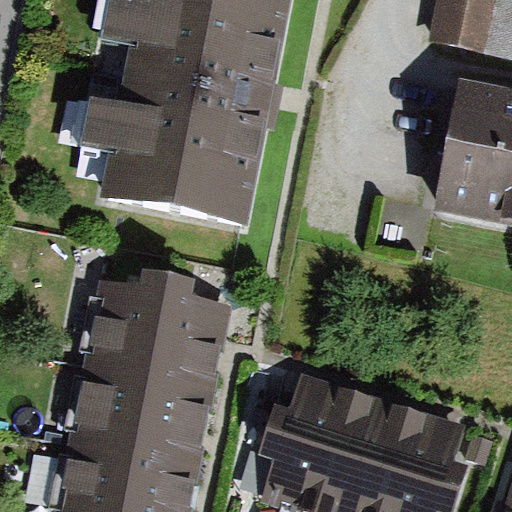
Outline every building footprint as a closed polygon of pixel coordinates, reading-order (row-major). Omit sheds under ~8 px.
[(102,202),(248,230),(291,0),(142,0),(142,3),(127,0),(111,0),(103,45),(131,50),(120,111),(95,107),(87,149),(111,154),(102,202)] [(511,0),(436,0),(427,43),(511,62),(511,0)] [(434,212),(511,225),(511,89),(461,80),(434,212)] [(101,287),(84,375),(218,401),(235,311),(194,303),(197,291),(144,281),(142,295),(101,287)] [(84,375),(69,449),(203,474),(218,401),(84,375)] [(266,508),(279,511),(351,511),(381,414),(302,390),(290,430),(278,426),(266,467),(278,470),(266,508)] [(462,438),(381,414),(351,511),(452,511),(462,480),(450,476),(462,438)] [(196,511),(203,474),(69,449),(56,511),(196,511)]
